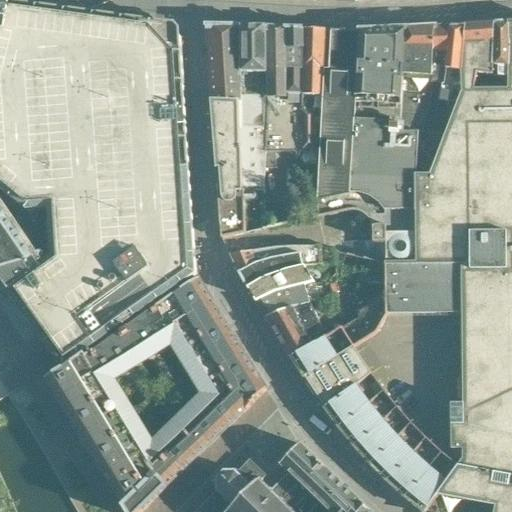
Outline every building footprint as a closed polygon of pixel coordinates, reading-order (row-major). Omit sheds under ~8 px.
[(184,77),(182,40),(182,39),(177,39),(177,34),(172,29),(168,29),(168,24),(11,3),(11,2),(0,0),(0,193),(1,193),(14,212),(21,208),(45,251),(49,249),(51,256),(32,266),(31,265),(20,268),(13,270),(12,268),(0,270),(0,278),(52,352),(64,369),(85,355),(197,276),(185,88),(185,84),(185,81),(184,77)] [(511,23),(497,24),(466,27),(460,72),(462,72),(463,93),(458,104),(446,137),(430,176),(417,176),(417,211),(386,211),(385,226),(381,227),(374,229),(374,242),(341,243),(341,248),(341,253),(388,267),(388,301),(388,315),(463,314),(463,373),(452,373),(452,426),(453,450),(464,450),(464,460),(459,466),(511,476),(511,23)] [(243,101),(242,28),(207,27),(207,31),(208,47),(212,100),(243,101)] [(448,61),(453,27),(437,28),(430,99),(441,101),(443,85),(448,61)] [(443,85),(441,101),(458,104),(463,93),(462,72),(460,72),(466,27),(453,27),(448,61),(443,85)] [(269,98),(267,28),(242,28),(243,101),(243,136),(245,190),(264,191),(265,163),(267,162),(266,162),(267,131),(269,98)] [(302,112),(303,30),(267,28),(269,98),(267,131),(266,162),(267,162),(273,162),(274,152),(275,153),(275,149),(303,149),(302,112)] [(421,133),(428,106),(430,99),(437,28),(408,30),(406,78),(405,78),(404,93),(403,105),(402,133),(421,133)] [(323,113),(325,72),(324,72),(326,31),(303,30),(302,112),(303,149),(321,149),(321,124),(323,113)] [(417,176),(421,133),(402,133),(403,105),(404,93),(405,78),(406,78),(408,30),(361,32),(360,32),(356,127),(349,212),(351,211),(353,211),(355,211),(357,211),(360,212),(362,213),(363,213),(365,215),(367,216),(368,217),(370,219),(371,220),(372,222),(373,224),(373,227),(374,229),(381,227),(385,226),(386,211),(417,211),(417,176)] [(356,127),(360,32),(332,31),(330,72),(325,72),(323,113),(321,124),(321,149),(319,218),(349,212),(356,127)] [(243,136),(243,101),(212,100),(212,101),(211,101),(212,105),(218,104),(219,124),(213,125),(217,171),(220,170),(223,193),(219,194),(223,240),(246,234),(243,190),(245,190),(243,136)] [(0,270),(12,268),(13,270),(20,268),(19,265),(45,251),(21,208),(14,212),(5,218),(0,211),(0,270)] [(335,263),(334,250),(321,245),(284,247),(272,248),(236,254),(236,255),(232,256),(240,275),(249,289),(266,279),(287,271),(305,267),(306,267),(305,265),(335,263)] [(315,282),(306,267),(305,267),(287,271),(266,279),(249,289),(257,303),(275,294),(305,286),(305,285),(315,282)] [(267,390),(200,279),(88,358),(60,378),(50,385),(52,388),(56,395),(107,477),(127,511),(143,511),(154,502),(267,390)] [(310,303),(305,286),(275,294),(257,303),(267,320),(292,310),(311,304),(310,303)] [(388,290),(368,302),(373,310),(388,301),(388,290)] [(388,315),(388,301),(373,310),(328,336),(290,358),(291,358),(304,379),(305,379),(305,380),(306,379),(306,380),(306,379),(306,380),(319,400),(362,373),(365,379),(372,374),(355,349),(378,334),(388,316),(388,315)] [(328,336),(311,304),(292,310),(267,320),(289,357),(290,357),(290,358),(328,336)] [(424,511),(459,466),(443,453),(427,439),(413,424),(399,408),(385,392),(372,374),(365,379),(362,373),(319,400),(320,401),(321,402),(320,403),(321,404),(324,410),(339,429),(354,448),(370,466),(387,483),(405,499),(420,511),(424,511)] [(328,470),(317,459),(316,460),(301,444),(280,464),(288,472),(306,490),(327,470),(328,470)] [(371,511),(361,502),(360,503),(351,511),(329,511),(306,490),(288,472),(274,490),(273,489),(271,490),(262,481),(263,480),(263,479),(267,476),(251,460),(238,473),(239,471),(237,471),(237,472),(227,473),(226,471),(225,472),(225,473),(219,480),(217,479),(216,481),(218,482),(218,491),(217,492),(197,511),(371,511)] [(511,511),(511,476),(459,466),(424,511),(511,511)] [(329,511),(351,511),(360,503),(327,470),(306,490),(329,511)]
